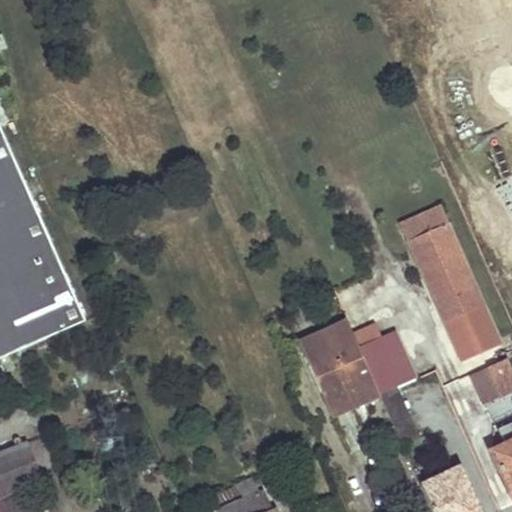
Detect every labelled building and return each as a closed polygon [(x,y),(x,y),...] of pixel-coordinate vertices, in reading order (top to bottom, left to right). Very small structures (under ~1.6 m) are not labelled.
[(511,0),(388,0),(411,56),(511,16),(511,0)] [(89,325),(0,121),(0,362),(3,361),(89,325)] [(436,196),(397,213),(404,229),(443,212),(436,196)] [(443,212),(404,229),(440,312),(479,295),(443,212)] [(351,391),(376,380),(364,351),(356,332),(350,319),(301,341),(332,411),(355,400),(351,391)] [(379,343),(364,351),(376,380),(379,388),(396,382),(379,343)] [(511,362),(505,347),(488,354),(505,396),(511,393),(511,362)] [(488,354),(471,361),(488,403),(505,396),(488,354)] [(334,415),(382,395),(379,388),(376,380),(351,391),(355,400),(332,411),(334,415)] [(419,435),(396,382),(379,388),(382,395),(402,442),(419,435)] [(511,440),(492,450),(510,490),(511,489),(511,440)] [(0,453),(0,509),(1,511),(34,511),(28,492),(44,486),(41,481),(27,444),(0,453)] [(313,449),(267,471),(269,476),(275,475),(277,480),(303,467),(307,476),(322,470),(313,449)] [(479,511),(460,466),(421,483),(433,511),(479,511)] [(266,511),(258,493),(217,511),(275,511),(274,509),(268,511),(266,511)]
